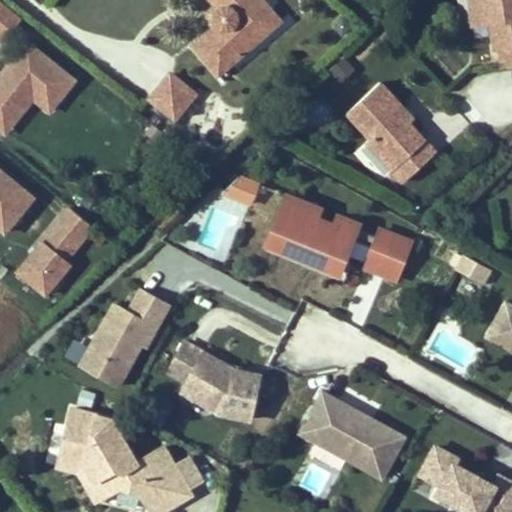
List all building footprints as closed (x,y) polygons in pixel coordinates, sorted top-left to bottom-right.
[(280,20),(262,0),(210,0),(215,5),(218,8),(215,11),(214,15),(214,20),(216,24),(192,45),(218,74),(280,20)] [(469,0),(473,26),(484,24),(480,0),(469,0)] [(511,0),(480,0),(484,24),(490,23),(494,49),(500,48),(502,68),(511,66),(511,0)] [(0,41),(6,45),(22,17),(0,4),(0,41)] [(214,15),(215,11),(218,8),(215,5),(208,11),(207,19),(213,26),(216,24),(214,20),(214,15)] [(75,79),(27,41),(19,51),(22,54),(23,60),(17,67),(11,62),(0,75),(0,128),(1,129),(10,117),(15,121),(34,97),(50,111),(75,79)] [(23,60),(22,54),(19,51),(11,62),(17,67),(23,60)] [(330,70),(341,82),(354,69),(344,58),(330,70)] [(195,94),(170,73),(150,98),(175,119),(195,94)] [(367,141),(404,182),(436,152),(400,113),(405,109),(380,82),(347,112),(371,138),(367,141)] [(414,119),(405,109),(400,113),(409,123),(414,119)] [(15,121),(10,117),(1,129),(5,133),(15,121)] [(34,197),(0,169),(0,228),(5,232),(34,197)] [(258,183),(240,176),(223,191),(250,203),(258,183)] [(287,195),(268,243),(301,257),(303,251),(314,256),(312,261),(339,272),(359,223),(338,215),(335,225),(316,218),(320,208),(287,195)] [(66,259),(94,226),(70,207),(18,271),(46,294),(71,263),(66,259)] [(380,228),(366,266),(396,278),(411,241),(380,228)] [(301,257),(312,261),(314,256),(303,251),(301,257)] [(464,254),(456,268),(483,284),(491,269),(464,254)] [(170,309),(140,292),(128,313),(115,306),(80,367),(120,389),(144,346),(148,348),(170,309)] [(511,349),(511,341),(500,335),(511,314),(511,304),(505,300),(486,335),(511,349)] [(511,314),(500,335),(511,341),(511,314)] [(79,358),(84,340),(70,336),(65,353),(79,358)] [(168,371),(187,381),(203,352),(185,341),(168,371)] [(234,369),(203,352),(187,381),(185,385),(220,404),(218,412),(250,419),(260,374),(234,369)] [(49,390),(41,379),(30,388),(38,398),(49,390)] [(185,385),(181,391),(218,412),(220,404),(185,385)] [(331,450),(382,478),(405,436),(371,417),(369,420),(361,416),(363,413),(322,390),(299,432),(316,441),(319,435),(334,444),(331,450)] [(161,422),(171,406),(148,393),(138,410),(161,422)] [(163,489),(172,505),(191,494),(189,490),(174,464),(164,446),(137,461),(112,418),(73,408),(61,455),(84,461),(94,480),(100,476),(109,491),(119,486),(140,491),(142,484),(163,489)] [(334,444),(319,435),(316,441),(331,450),(334,444)] [(499,483),(437,448),(422,475),(440,484),(435,493),(468,511),(511,511),(511,478),(504,474),(499,483)] [(109,491),(100,476),(94,480),(84,461),(61,455),(58,466),(78,471),(95,500),(109,491)] [(204,481),(189,455),(174,464),(189,490),(204,481)] [(159,511),(172,505),(163,489),(142,484),(140,491),(153,511),(159,511)]
